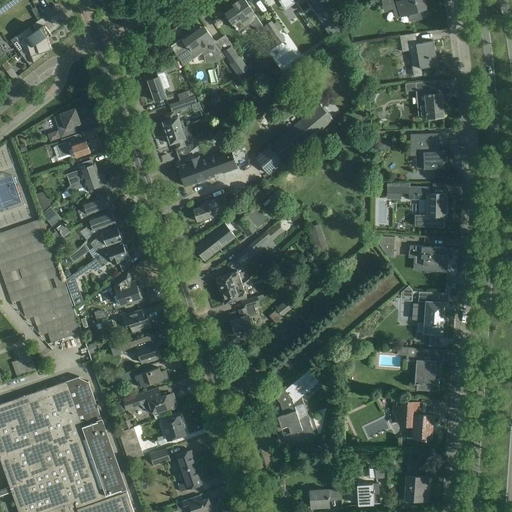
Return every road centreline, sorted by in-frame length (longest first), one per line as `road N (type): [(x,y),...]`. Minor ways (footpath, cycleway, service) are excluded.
road 1 (residential): [(454,0),(471,123),(473,218),(453,511)]
road 2 (tertiary): [(477,0),(494,164),(472,511)]
road 3 (residential): [(255,511),(95,38)]
